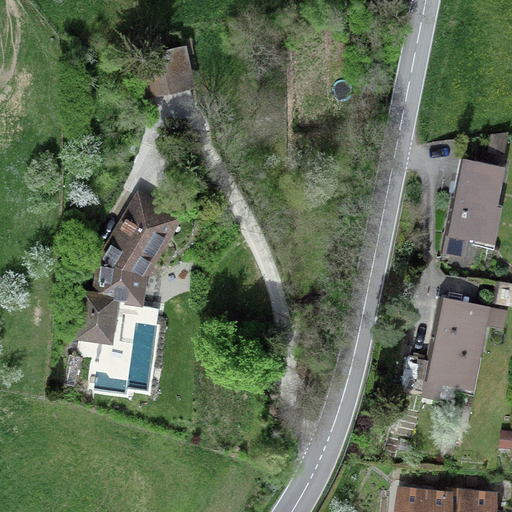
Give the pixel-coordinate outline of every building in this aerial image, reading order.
[(141,60),(147,91),(189,82),(183,51),(141,60)] [(491,203),(499,166),(463,159),(456,196),(452,196),(445,231),(489,240),(496,204),(491,203)] [(115,297),(138,300),(142,273),(175,218),(139,197),(101,259),(97,294),(85,293),(79,336),(100,338),(103,318),(112,319),(115,297)] [(479,357),(488,307),(439,296),(434,325),(440,326),(436,345),(430,344),(427,358),(408,354),(402,387),(422,390),(424,378),(467,387),(474,356),(479,357)] [(68,354),(62,384),(74,387),(80,357),(68,354)] [(444,511),(447,492),(446,495),(402,491),(399,511),(444,511)] [(490,511),(492,496),(447,492),(444,511),(490,511)]
